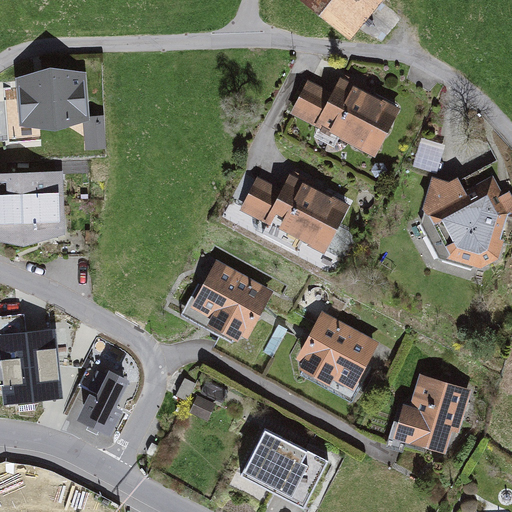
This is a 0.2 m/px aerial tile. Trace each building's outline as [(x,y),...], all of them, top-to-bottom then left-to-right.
[(304,0),(351,36),(379,0),(304,0)] [(87,73),(16,78),(19,129),(91,123),(87,73)] [(404,110),(343,79),(332,95),(310,83),(293,115),(380,160),(404,110)] [(430,160),(437,141),(423,136),(417,155),(430,160)] [(69,172),(0,171),(0,236),(68,237),(69,172)] [(350,208),(289,177),(278,193),(256,181),(239,212),(326,258),(350,208)] [(463,185),(432,182),(421,222),(440,262),(490,277),(511,232),(511,221),(496,185),(472,202),(463,185)] [(275,297),(216,265),(186,311),(246,345),(275,297)] [(378,353),(319,321),(291,367),(352,398),(378,353)] [(60,332),(8,336),(11,402),(62,401),(60,332)] [(127,382),(103,371),(91,398),(84,394),(71,420),(110,438),(122,414),(114,409),(127,382)] [(474,394),(419,377),(397,447),(451,464),(474,394)] [(343,459),(271,426),(243,473),(318,508),(343,459)]
